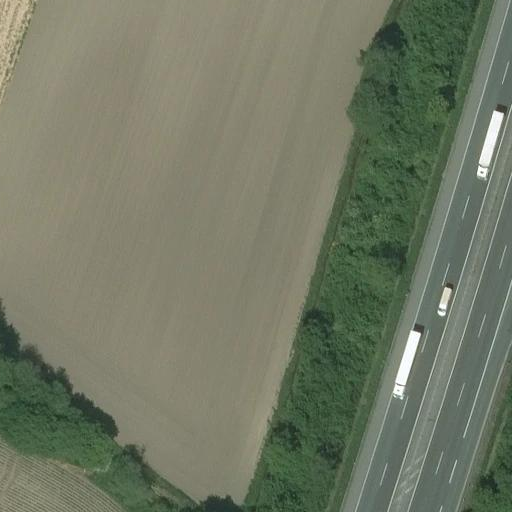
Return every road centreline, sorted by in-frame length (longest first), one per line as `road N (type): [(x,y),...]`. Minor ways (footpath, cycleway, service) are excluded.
road 1 (motorway): [(511,64),(378,511)]
road 2 (motorway): [(430,485),(511,225)]
road 3 (motorway): [(430,485),(475,441),(511,337)]
